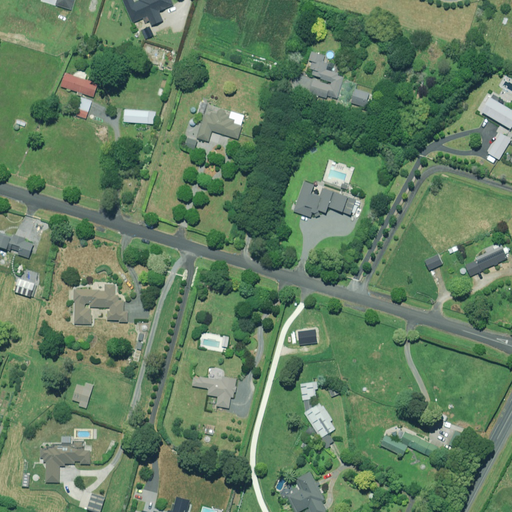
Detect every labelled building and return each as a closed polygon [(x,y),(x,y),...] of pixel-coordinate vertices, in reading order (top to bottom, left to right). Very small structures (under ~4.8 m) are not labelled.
[(138,0),(135,1),(134,0),(127,0),(124,1),(133,24),(149,17),(153,28),(165,23),(160,11),(175,5),(172,0),(138,0)] [(331,86),(314,81),(311,94),(328,99),(328,96),(339,99),(345,78),(339,76),(340,74),(327,71),(329,65),(324,63),(326,56),(313,53),(310,61),(313,62),(311,69),(314,70),(313,76),(316,76),(333,81),(331,86)] [(93,83),(67,74),(62,87),(89,96),(93,83)] [(371,94),(357,90),(353,104),(369,108),(371,101),(369,101),(371,94)] [(93,101),(82,98),(76,116),(87,119),(93,101)] [(511,129),(511,110),(491,98),(483,112),(511,130),(511,129)] [(209,102),(204,100),(199,114),(204,115),(209,102)] [(227,111),(220,109),(218,115),(213,114),(212,117),(205,115),(198,139),(210,142),(213,132),(239,140),(243,126),(235,124),(236,118),(226,115),(227,111)] [(157,112),(126,110),(125,122),(156,125),(157,112)] [(194,118),(188,124),(194,129),(199,123),(194,118)] [(511,140),(511,139),(501,134),(489,154),(500,160),(511,140)] [(198,141),(188,139),(186,149),(196,151),(198,141)] [(316,186),(306,182),(295,212),(311,218),(313,213),(318,215),(320,211),(328,214),(329,211),(332,212),(333,209),(353,216),(358,201),(324,188),(316,185),(316,186)] [(2,233),(0,232),(0,247),(31,259),(36,245),(25,241),(26,239),(15,235),(13,239),(1,235),(2,233)] [(483,272),(483,271),(508,260),(506,255),(510,253),(507,246),(494,251),(477,259),(478,260),(467,265),(472,277),(483,272)] [(444,264),(440,255),(426,262),(431,271),(444,264)] [(117,285),(107,285),(106,291),(76,290),(75,324),(93,325),(93,308),(109,308),(108,321),(129,321),(129,312),(125,312),(125,301),(120,301),(120,296),(116,296),(117,285)] [(142,324),(140,330),(147,334),(150,328),(142,324)] [(221,381),(211,379),(208,379),(199,377),(199,379),(195,378),(193,386),(209,389),(208,396),(219,398),(217,407),(230,409),(232,397),(235,398),(238,379),(221,377),(221,381)] [(329,434),(336,429),(319,403),(312,408),(311,400),(317,399),(315,381),(301,383),(304,401),(305,412),(322,438),(321,439),(327,448),(335,443),(329,434)] [(326,386),(327,391),(330,390),(332,398),(341,394),(338,385),(334,387),(332,384),(326,386)] [(86,388),(78,385),(74,401),(81,403),(80,407),(88,409),(93,391),(86,390),(86,388)] [(335,409),(329,413),(333,421),(340,417),(335,409)] [(208,424),(205,434),(213,437),(217,427),(208,424)] [(466,435),(458,430),(448,446),(456,451),(466,435)] [(414,436),(407,432),(401,442),(437,460),(442,450),(414,436)] [(409,447),(387,437),(382,446),(404,457),(409,447)] [(48,450),(42,450),(41,462),(47,462),(47,483),(61,483),(61,468),(66,468),(66,464),(76,465),(76,462),(81,462),(81,465),(91,465),(92,451),(85,451),(86,440),(75,440),(75,445),(54,444),(54,447),(49,447),(48,450)] [(31,449),(17,445),(13,461),(27,464),(31,449)] [(325,500),(312,473),(297,480),(300,487),(293,490),(295,493),(288,496),(296,511),(301,511),(306,510),(306,511),(327,511),(322,501),(325,500)] [(93,495),(87,510),(93,511),(102,511),(107,499),(93,495)] [(170,510),(169,511),(147,511),(144,511),(143,511),(188,511),(191,501),(178,498),(174,511),(170,510)]
